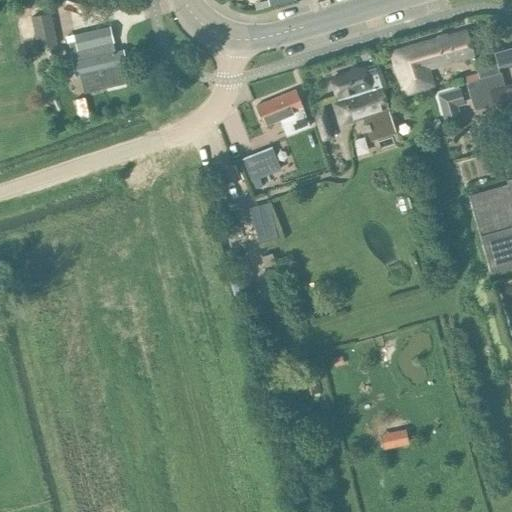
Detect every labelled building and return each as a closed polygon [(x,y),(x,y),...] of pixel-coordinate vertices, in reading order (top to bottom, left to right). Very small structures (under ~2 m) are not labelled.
[(12,9),(4,11),(6,22),(16,20),(21,47),(37,44),(37,47),(38,49),(58,45),(53,25),(49,5),(32,10),(30,2),(19,4),(20,7),(12,9)] [(76,77),(98,72),(102,88),(124,83),(120,67),(126,65),(123,50),(111,53),(109,43),(113,42),(109,27),(75,35),(75,38),(68,40),(72,58),(76,77)] [(406,50),(392,54),(398,72),(405,93),(431,85),(426,69),(442,64),(443,65),(447,63),(447,62),(468,56),(469,61),(474,60),(467,31),(405,48),(406,50)] [(364,68),(331,78),(337,98),(338,101),(333,103),(339,124),(352,120),(368,115),(389,108),(389,107),(382,88),(372,92),(364,68)] [(465,83),(474,112),(495,106),(497,113),(511,108),(511,84),(500,88),(496,74),(465,83)] [(461,89),(438,96),(445,120),(460,116),(457,106),(465,104),(461,89)] [(261,121),(247,128),(254,144),(292,128),(309,120),(304,108),(296,90),(256,106),(261,121)] [(316,114),(315,120),(322,143),(335,138),(324,105),(322,106),(320,108),(318,110),(316,114)] [(389,108),(368,115),(375,138),(396,131),(389,108)] [(243,158),(252,181),(263,176),(255,154),(243,158)] [(491,273),(511,267),(511,178),(506,180),(508,186),(469,197),(491,273)] [(261,243),(282,235),(269,200),(248,207),(261,243)] [(246,273),(230,279),(238,301),(254,295),(246,273)] [(303,400),(287,403),(290,418),(306,415),(303,400)] [(406,429),(381,434),(384,449),(409,444),(406,429)]
